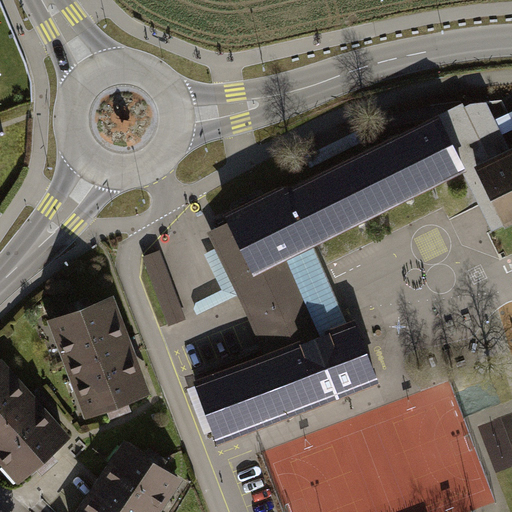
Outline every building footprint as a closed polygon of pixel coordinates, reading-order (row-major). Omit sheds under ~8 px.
[(511,148),(489,108),(462,107),(210,234),(263,355),(199,383),(220,447),(377,391),(352,323),(328,331),(295,263),(476,175),(504,236),(511,232),(511,148)] [(185,320),(159,252),(143,258),(169,326),(185,320)] [(108,297),(50,319),(88,417),(145,395),(108,297)] [(5,356),(0,360),(0,456),(21,479),(74,430),(5,356)] [(128,441),(81,511),(167,511),(188,480),(128,441)]
